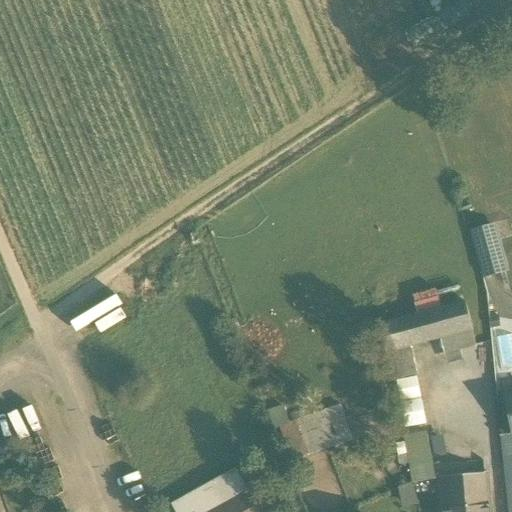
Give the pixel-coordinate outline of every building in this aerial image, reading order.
[(470,233),(485,280),(508,273),(494,225),(470,233)] [(379,326),(392,375),(412,370),(407,349),(441,340),(445,354),(477,346),(465,303),(379,326)] [(423,423),(421,375),(403,376),(406,424),(423,423)] [(505,436),(505,437),(511,435),(511,398),(499,400),(505,436)] [(296,418),(307,454),(353,440),(342,404),(296,418)] [(413,482),(413,484),(415,484),(436,480),(431,458),(428,439),(427,432),(404,437),(413,482)] [(502,449),(503,465),(511,463),(511,435),(505,437),(505,436),(500,437),(502,449)] [(443,436),(428,439),(431,458),(446,455),(443,436)] [(511,511),(511,463),(503,465),(508,511),(511,511)] [(171,505),(175,511),(211,511),(248,492),(236,470),(171,505)] [(442,478),(444,503),(489,499),(487,475),(442,478)] [(413,482),(399,488),(403,508),(419,504),(415,484),(413,484),(413,482)] [(259,511),(248,492),(211,511),(259,511)] [(444,503),(444,511),(490,511),(489,499),(444,503)]
